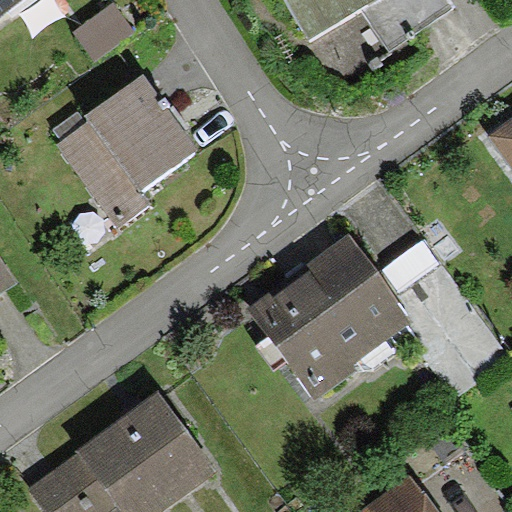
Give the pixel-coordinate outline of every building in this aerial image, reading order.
[(0,0),(0,19),(27,0),(0,0)] [(281,0),(308,44),(365,10),(382,0),(281,0)] [(382,0),(365,10),(392,51),(453,5),(449,0),(382,0)] [(115,4),(76,31),(95,58),(133,31),(115,4)] [(144,74),(87,114),(92,121),(59,143),(118,229),(154,205),(143,189),(198,151),(144,74)] [(511,117),(492,132),(511,159),(511,117)] [(350,236),(250,307),(313,395),(413,325),(394,297),(377,273),(350,236)] [(424,239),(377,273),(394,297),(441,262),(424,239)] [(0,260),(0,294),(16,285),(0,260)] [(80,454),(33,486),(51,511),(163,511),(218,474),(160,390),(76,448),(80,454)] [(439,511),(414,477),(365,511),(439,511)]
